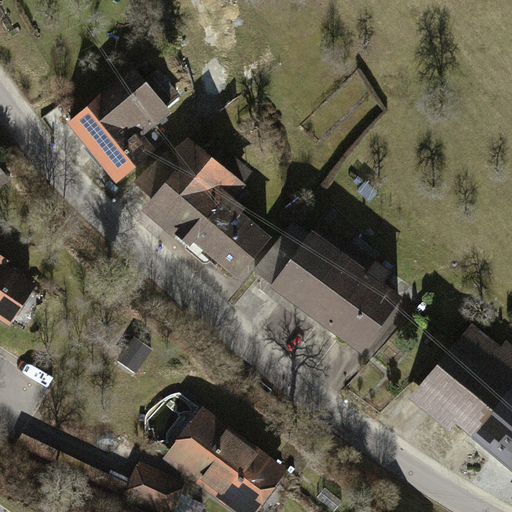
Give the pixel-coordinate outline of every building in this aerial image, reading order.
[(10,0),(20,19),(59,0),(10,0)] [(122,106),(87,134),(135,195),(176,163),(164,147),(192,126),(166,93),(133,120),(122,106)] [(268,200),(208,159),(166,221),(271,292),(307,238),(262,208),(268,200)] [(0,194),(22,178),(11,163),(0,171),(0,194)] [(0,317),(17,329),(45,286),(14,267),(18,261),(0,249),(0,317)] [(320,257),(292,298),(308,310),(339,267),(320,257)] [(420,323),(339,267),(308,310),(390,367),(420,323)] [(123,358),(137,332),(125,325),(110,351),(123,358)] [(511,362),(473,331),(424,392),(511,462),(511,362)] [(158,351),(138,337),(123,359),(143,373),(158,351)] [(266,511),(299,467),(212,405),(172,460),(244,511),(266,511)] [(127,480),(23,433),(16,449),(120,496),(127,480)] [(176,511),(190,483),(142,460),(125,496),(158,511),(176,511)]
